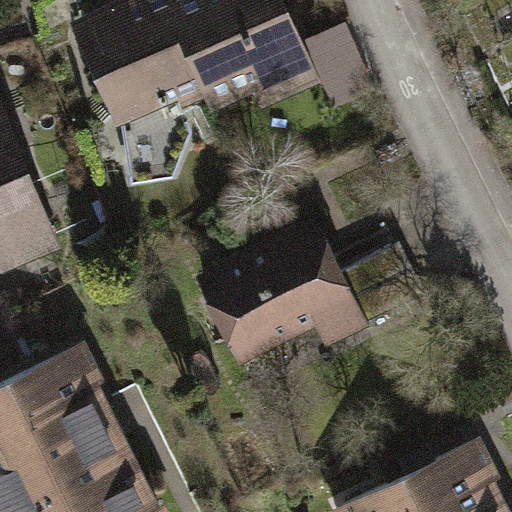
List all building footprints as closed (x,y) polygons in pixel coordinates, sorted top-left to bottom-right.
[(174,0),(91,0),(76,6),(121,121),(127,189),(182,184),(193,144),(214,137),(214,106),(174,0)] [(174,0),(214,106),(259,89),(264,103),(324,80),(293,0),(174,0)] [(7,91),(0,93),(0,248),(6,264),(66,240),(7,91)] [(321,208),(202,266),(247,359),(321,323),(332,345),(427,299),(398,240),(348,264),(321,208)] [(169,511),(85,332),(0,370),(0,511),(169,511)] [(511,511),(511,492),(480,428),(332,501),(337,511),(511,511)]
